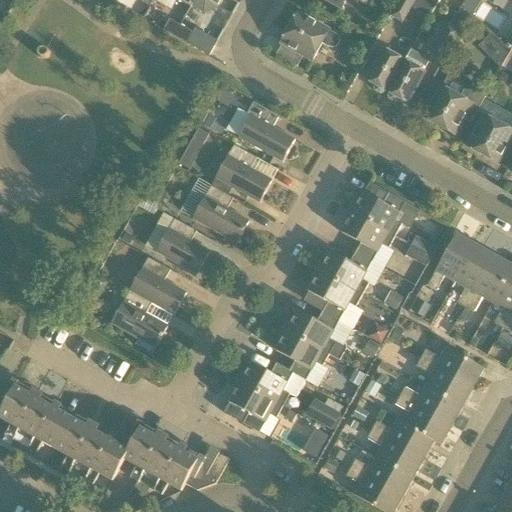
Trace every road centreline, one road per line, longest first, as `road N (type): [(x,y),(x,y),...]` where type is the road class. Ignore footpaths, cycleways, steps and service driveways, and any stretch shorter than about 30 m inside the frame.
road 1 (residential): [(175,412),(228,308),(278,263),(351,127)]
road 2 (residential): [(351,127),(254,72),(243,37),(263,0)]
road 3 (residential): [(511,219),(351,127)]
road 4 (residential): [(175,412),(143,407),(45,354)]
road 5 (residential): [(245,502),(256,474),(251,455),(175,412)]
road 6 (residential): [(450,511),(511,408)]
